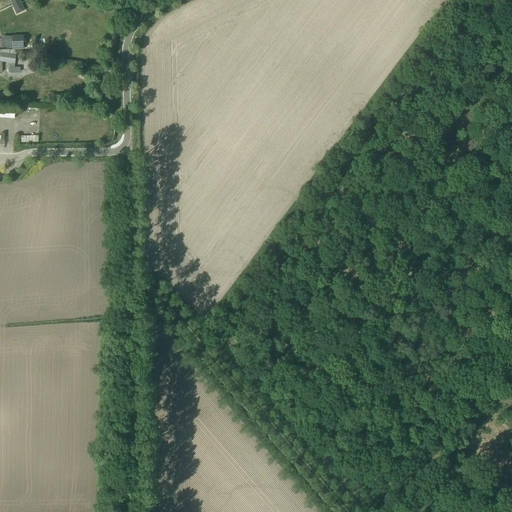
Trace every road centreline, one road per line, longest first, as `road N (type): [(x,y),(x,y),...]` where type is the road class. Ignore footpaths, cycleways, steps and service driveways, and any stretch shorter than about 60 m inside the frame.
road 1 (track): [(124,147),(136,511)]
road 2 (residential): [(166,0),(128,32),(124,147),(0,157)]
